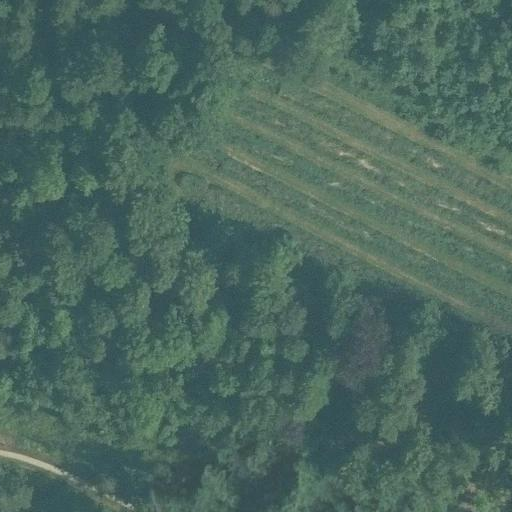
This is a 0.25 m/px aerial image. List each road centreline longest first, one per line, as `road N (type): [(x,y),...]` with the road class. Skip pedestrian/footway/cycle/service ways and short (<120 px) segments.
road 1 (track): [(235,47),(163,186),(511,366)]
road 2 (track): [(143,0),(511,185)]
